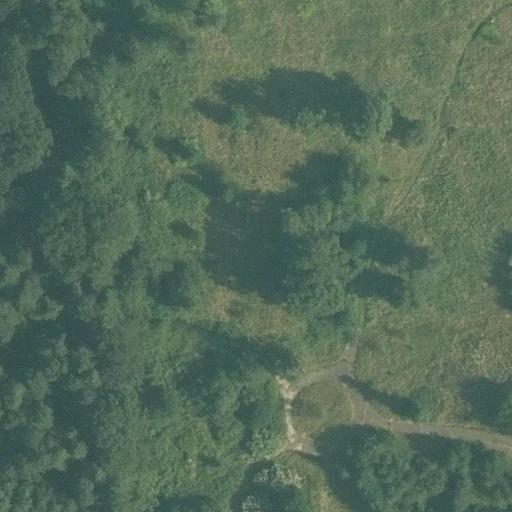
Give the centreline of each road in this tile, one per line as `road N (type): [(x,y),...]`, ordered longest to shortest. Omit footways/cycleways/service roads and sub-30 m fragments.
road 1 (track): [(282,420),(288,391),(306,376),(333,374),(361,401),(360,427),(344,448),(318,454),(286,432)]
road 2 (track): [(361,422),(511,451)]
